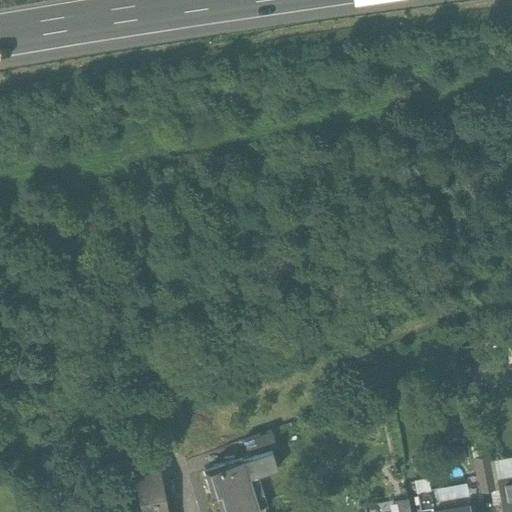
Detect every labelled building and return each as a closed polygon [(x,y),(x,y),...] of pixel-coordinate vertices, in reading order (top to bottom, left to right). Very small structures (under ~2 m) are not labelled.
[(374,403),(377,425),(392,423),(389,401),(374,403)] [(273,433),(244,443),(249,458),(272,451),(273,452),(279,450),(273,433)] [(249,458),(205,472),(209,486),(213,485),(221,511),(251,511),(260,509),(250,479),(279,469),(273,452),(272,451),(249,458)] [(489,457),(471,459),(478,496),(495,493),(489,457)] [(167,511),(160,472),(134,477),(140,511),(167,511)] [(511,511),(511,482),(498,485),(502,511),(511,511)] [(431,494),(417,497),(419,511),(432,511),(433,511),(434,510),(431,494)]
